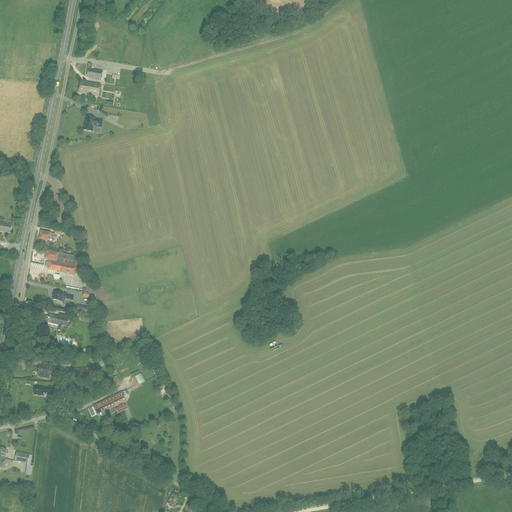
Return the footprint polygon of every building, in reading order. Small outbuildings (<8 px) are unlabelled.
[(105,29),(102,44),(122,47),(124,32),(105,29)] [(101,79),(102,71),(87,68),(86,77),(101,79)] [(108,80),(108,94),(128,94),(128,80),(108,80)] [(98,96),(100,84),(81,81),(78,92),(98,96)] [(114,108),(112,116),(128,119),(129,111),(114,108)] [(93,124),(93,123),(101,124),(102,120),(94,118),(95,117),(86,116),(85,122),(93,124)] [(93,125),(101,127),(101,124),(93,123),(93,124),(85,122),(84,122),(83,129),(92,131),(93,125)] [(0,230),(9,233),(11,224),(0,221),(0,230)] [(46,233),(41,232),(39,238),(49,240),(50,237),(54,237),(54,233),(50,233),(50,232),(46,232),(46,233)] [(48,269),(75,274),(76,274),(83,275),(83,272),(82,268),(79,268),(81,262),(78,262),(79,257),(74,256),(46,250),(45,259),(48,259),(47,262),(46,262),(45,266),(48,267),(48,269)] [(53,284),(67,285),(67,284),(75,285),(75,286),(80,286),(81,279),(70,277),(70,275),(61,274),(61,276),(54,275),(53,284)] [(73,296),(67,294),(67,293),(64,293),(63,294),(54,292),(53,299),(57,300),(56,302),(62,303),(63,303),(64,301),(64,302),(64,301),(65,298),(66,298),(73,300),(73,296)] [(93,308),(81,305),(77,304),(76,310),(79,311),(91,313),(93,308)] [(88,322),(90,313),(83,312),(81,321),(88,322)] [(67,318),(68,315),(59,313),(58,316),(49,314),(47,322),(59,325),(58,330),(62,331),(63,326),(66,326),(68,318),(67,318)] [(52,368),(53,364),(47,362),(46,367),(39,365),(37,372),(37,373),(38,375),(38,376),(39,376),(40,377),(48,379),(49,375),(50,375),(51,368),(52,368)] [(132,378),(136,386),(141,384),(141,383),(145,382),(141,374),(132,378)] [(127,380),(120,383),(122,388),(130,385),(127,380)] [(47,388),(44,388),(44,387),(35,387),(34,394),(38,394),(38,395),(43,395),(43,392),(48,393),(47,395),(52,395),(52,388),(47,388)] [(122,406),(121,404),(126,401),(122,392),(104,400),(104,401),(93,406),(97,414),(101,412),(101,413),(105,411),(106,415),(110,413),(109,410),(118,405),(119,407),(116,409),(118,413),(127,409),(125,404),(122,406)] [(29,455),(17,452),(15,461),(27,463),(29,455)] [(173,506),(179,496),(173,492),(167,502),(169,504),(168,505),(169,505),(171,507),(172,506),(172,505),(173,506)]
